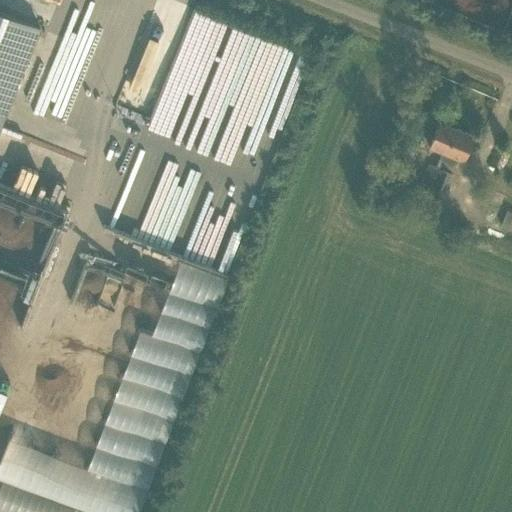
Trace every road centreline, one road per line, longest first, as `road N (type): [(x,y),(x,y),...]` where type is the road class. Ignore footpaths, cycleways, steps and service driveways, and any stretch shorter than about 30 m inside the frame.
road 1 (unknown): [(146,0),(105,95),(84,208),(35,336),(0,376)]
road 2 (unclassified): [(511,80),(310,0)]
